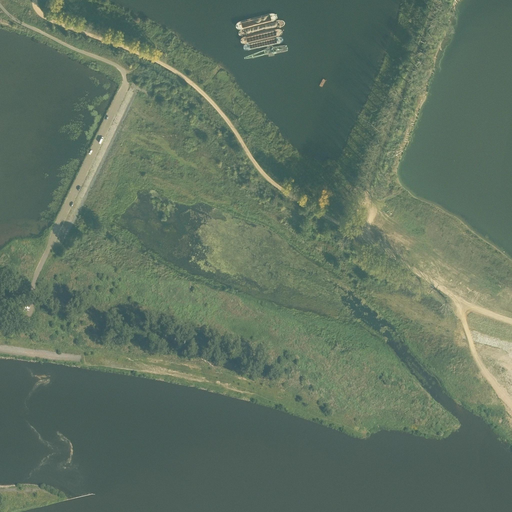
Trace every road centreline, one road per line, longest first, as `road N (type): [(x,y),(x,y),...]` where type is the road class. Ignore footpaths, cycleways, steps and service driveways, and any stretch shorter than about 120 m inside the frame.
road 1 (track): [(35,0),(48,19),(183,78),(223,118),(258,173),(356,236),(439,0)]
road 2 (unclassified): [(0,328),(29,314),(35,277),(126,90),(116,67),(20,22),(0,3)]
road 3 (track): [(356,236),(364,249),(448,292),(476,363),(511,414)]
